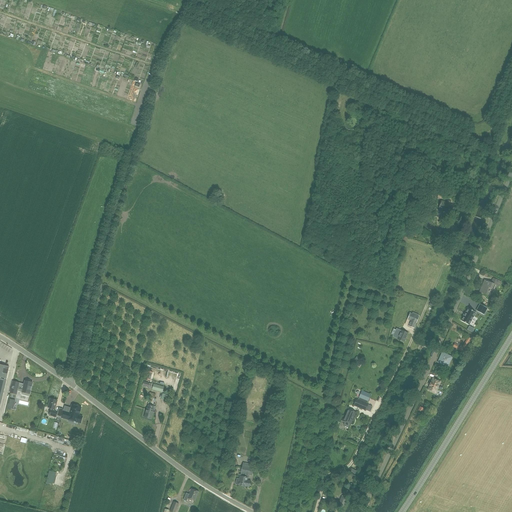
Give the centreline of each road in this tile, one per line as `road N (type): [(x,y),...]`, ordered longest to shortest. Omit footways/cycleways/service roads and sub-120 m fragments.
road 1 (track): [(206,332),(311,389),(323,387),(390,100)]
road 2 (unclassified): [(71,382),(159,51),(189,0)]
road 3 (unclassified): [(361,511),(511,171)]
road 4 (track): [(315,511),(326,477),(352,461),(449,251)]
road 5 (track): [(182,10),(390,100)]
road 6 (unclassified): [(251,511),(71,382)]
road 7 (tertiary): [(401,511),(511,335)]
road 8 (track): [(390,100),(480,137),(489,134),(511,86)]
road 9 (track): [(95,275),(206,332)]
